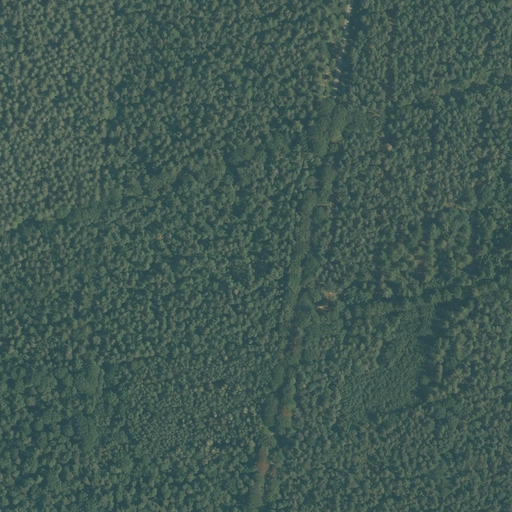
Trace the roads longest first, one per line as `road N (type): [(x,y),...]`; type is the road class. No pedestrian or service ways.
road 1 (unclassified): [(258,511),(351,0)]
road 2 (track): [(101,199),(78,511)]
road 3 (track): [(214,163),(511,70)]
road 4 (track): [(290,339),(0,373)]
road 5 (track): [(511,288),(292,326)]
road 6 (track): [(115,0),(101,189)]
